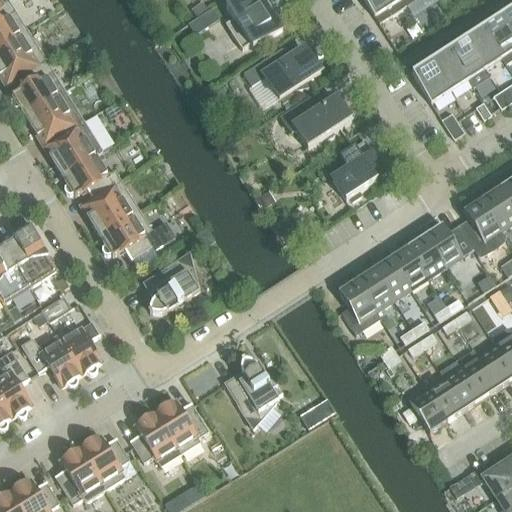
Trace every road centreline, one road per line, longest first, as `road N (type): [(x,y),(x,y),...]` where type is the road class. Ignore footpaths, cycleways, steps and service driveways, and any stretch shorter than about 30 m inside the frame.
road 1 (residential): [(155,375),(430,199),(433,181)]
road 2 (residential): [(155,375),(31,179)]
road 3 (residential): [(433,181),(317,0)]
road 4 (residential): [(0,470),(155,375)]
